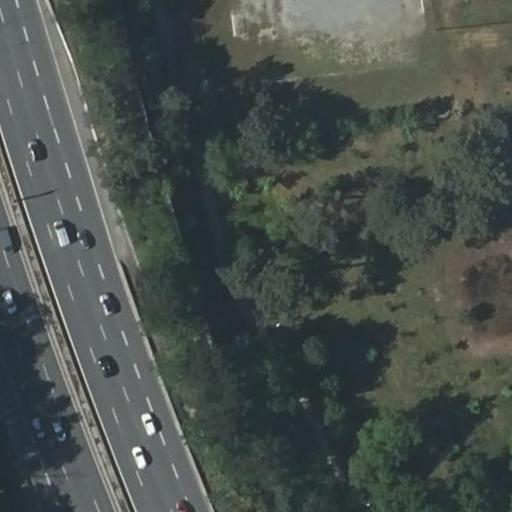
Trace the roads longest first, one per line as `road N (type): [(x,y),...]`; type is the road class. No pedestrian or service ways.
road 1 (motorway): [(162,511),(52,211),(0,34)]
road 2 (motorway): [(0,254),(92,511)]
